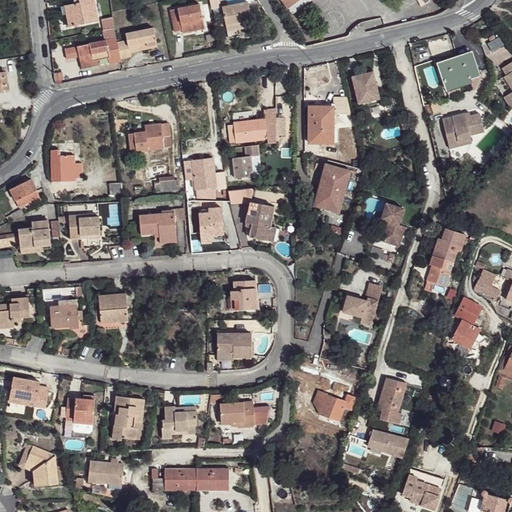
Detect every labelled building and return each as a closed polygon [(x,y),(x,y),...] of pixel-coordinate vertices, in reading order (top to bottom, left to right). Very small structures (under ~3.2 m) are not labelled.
[(95,0),(81,0),(82,3),(77,3),(67,5),(71,26),(98,20),(95,0)] [(281,0),(288,9),(299,0),(281,0)] [(238,23),(250,21),(246,3),(222,7),(228,39),(240,37),(239,29),(238,23)] [(200,5),(171,10),(176,34),(181,33),(182,36),(195,34),(195,31),(204,29),(200,5)] [(250,21),(238,23),(239,29),(251,27),(250,21)] [(153,27),(126,33),(127,40),(117,43),(121,59),(131,57),(131,53),(139,52),(138,45),(146,43),(147,45),(156,44),(153,27)] [(104,40),(64,48),(66,57),(78,55),(79,63),(97,60),(105,58),(106,64),(119,62),(115,29),(103,31),(104,40)] [(195,34),(182,36),(183,40),(206,35),(204,29),(195,31),(195,34)] [(146,43),(138,45),(139,52),(157,47),(156,44),(147,45),(146,43)] [(470,55),(437,65),(444,86),(478,76),(470,55)] [(97,60),(79,63),(81,68),(98,65),(97,60)] [(511,62),(501,69),(505,76),(502,78),(511,93),(506,96),(511,105),(511,62)] [(368,75),(352,78),(358,104),(379,99),(374,81),(369,81),(368,75)] [(457,82),(444,86),(447,94),(460,90),(457,82)] [(511,105),(506,96),(503,98),(509,108),(511,106),(511,105)] [(332,109),(309,108),(309,143),(332,143),(332,109)] [(250,123),(230,126),(232,143),(267,139),(267,144),(275,143),(276,111),(263,113),(264,120),(250,121),(250,123)] [(463,115),(441,120),(445,140),(455,138),(456,142),(469,139),(468,136),(482,133),(478,115),(469,117),(464,118),(463,115)] [(146,132),(130,134),(132,152),(164,149),(163,138),(170,137),(168,123),(146,126),(146,132)] [(455,138),(445,140),(448,149),(470,144),(469,139),(456,142),(455,138)] [(60,146),(51,146),(52,181),(76,181),(76,178),(76,165),(61,165),(60,146)] [(253,155),(236,157),(237,166),(256,164),(256,161),(254,160),(253,155)] [(194,158),(186,158),(187,175),(196,175),(195,160),(194,158)] [(216,158),(195,160),(196,175),(197,188),(218,186),(217,171),(216,158)] [(345,170),(323,164),(314,200),(335,207),(345,170)] [(225,170),(217,171),(218,186),(227,185),(225,170)] [(172,178),(157,179),(158,184),(153,185),(154,196),(175,194),(172,178)] [(33,180),(13,190),(22,206),(41,196),(33,180)] [(122,184),(109,185),(111,199),(124,198),(122,184)] [(84,194),(84,200),(98,200),(97,191),(89,192),(84,194)] [(276,207),(252,201),(248,221),(252,223),(251,235),(275,241),(277,227),(272,225),(276,207)] [(403,209),(386,203),(381,221),(386,222),(381,241),(398,246),(404,227),(398,225),(403,209)] [(199,213),(201,236),(211,236),(211,233),(218,232),(224,231),(221,206),(208,207),(208,212),(199,213)] [(139,210),(140,229),(161,229),(161,235),(176,232),(176,208),(139,210)] [(14,219),(15,222),(24,218),(21,212),(13,217),(14,219)] [(20,223),(20,242),(42,243),(52,241),(54,218),(33,217),(32,223),(20,223)] [(71,221),(72,244),(102,240),(100,219),(71,221)] [(432,268),(426,284),(433,287),(445,290),(456,254),(461,255),(465,238),(445,231),(441,241),(438,241),(429,267),(432,268)] [(211,236),(201,236),(202,243),(219,242),(218,232),(211,233),(211,236)] [(241,298),(241,310),(262,310),(263,282),(241,282),(241,290),(236,291),(235,298),(241,298)] [(426,284),(423,292),(430,295),(433,287),(426,284)] [(499,295),(480,284),(476,291),(495,301),(499,295)] [(102,313),(103,326),(129,323),(127,296),(101,298),(102,313)] [(371,327),(379,302),(368,298),(367,302),(348,296),(343,311),(363,317),(361,323),(371,327)] [(462,318),(452,340),(473,349),(482,329),(474,324),(482,306),(464,297),(456,315),(462,318)] [(231,298),(232,310),(241,310),(241,298),(235,298),(231,298)] [(0,316),(0,334),(19,333),(18,328),(27,327),(27,323),(34,321),(33,301),(21,302),(22,307),(11,309),(11,316),(0,316)] [(53,307),(54,330),(81,327),(80,304),(53,307)] [(129,323),(103,326),(99,326),(100,335),(131,331),(129,323)] [(254,333),(218,334),(219,355),(236,353),(235,357),(253,358),(254,333)] [(511,346),(499,373),(504,376),(505,373),(511,375),(511,346)] [(219,355),(219,362),(234,362),(235,359),(235,357),(236,353),(219,355)] [(14,377),(10,397),(35,403),(34,409),(47,411),(51,389),(41,388),(41,383),(14,377)] [(386,382),(378,406),(383,410),(381,417),(379,424),(397,431),(400,418),(396,417),(404,388),(386,382)] [(96,394),(79,390),(78,395),(95,399),(96,394)] [(120,411),(113,436),(123,438),(123,435),(138,437),(141,427),(135,426),(136,420),(144,421),(148,397),(120,392),(116,410),(120,411)] [(348,399),(347,404),(320,393),(315,404),(322,415),(328,417),(327,423),(345,431),(356,402),(348,399)] [(69,396),(65,417),(73,419),(91,423),(95,399),(78,395),(77,397),(69,396)] [(10,397),(9,403),(34,409),(35,403),(10,397)] [(225,406),(226,424),(235,423),(242,422),(242,427),(261,425),(272,423),(274,406),(259,408),(258,402),(249,403),(225,406)] [(164,428),(164,440),(176,438),(175,434),(200,432),(198,425),(201,425),(200,406),(178,410),(179,406),(168,407),(166,419),(167,427),(164,428)] [(378,406),(375,414),(381,417),(383,410),(378,406)] [(91,423),(73,419),(71,428),(88,432),(91,423)] [(404,464),(410,447),(375,435),(369,452),(404,464)] [(355,454),(358,442),(350,440),(346,452),(355,454)] [(32,445),(27,459),(36,462),(32,470),(33,477),(49,475),(49,483),(60,482),(56,453),(32,445)] [(27,459),(25,466),(32,470),(36,462),(27,459)] [(95,461),(90,479),(109,485),(123,488),(127,469),(95,461)] [(196,469),(196,490),(228,487),(227,468),(196,469)] [(166,488),(196,490),(196,469),(167,469),(166,488)] [(434,511),(444,484),(410,472),(401,498),(410,501),(408,505),(428,511),(434,511)] [(49,475),(33,477),(34,484),(49,483),(49,475)] [(121,494),(123,488),(109,485),(108,490),(121,494)] [(474,494),(469,511),(482,511),(485,496),(474,494)] [(485,496),(482,511),(486,511),(507,511),(510,501),(485,496)]
